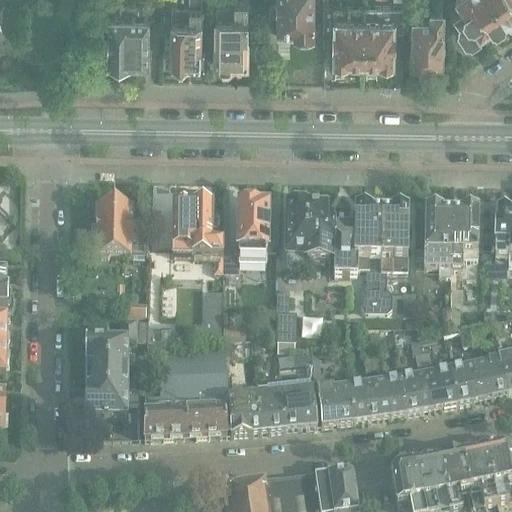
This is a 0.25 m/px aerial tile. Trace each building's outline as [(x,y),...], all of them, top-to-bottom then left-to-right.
[(146,61),(147,0),(97,0),(98,15),(109,15),(108,30),(107,46),(108,46),(108,61),(110,61),(114,65),(122,65),(127,62),(128,62),(128,60),(146,61)] [(204,24),(203,0),(188,0),(189,7),(171,7),(171,62),(172,62),(176,66),(183,66),(187,62),(203,62),(203,45),(199,45),(199,23),(204,24)] [(276,0),(276,4),(269,4),(269,13),(276,14),(276,27),(293,27),(293,32),(313,32),(313,0),(276,0)] [(427,62),(429,62),(429,58),(441,58),(441,55),(442,55),(445,52),(445,46),(441,42),(441,0),(429,0),(429,11),(412,10),(411,62),(413,61),(416,66),(423,66),(427,62)] [(504,16),(493,0),(456,0),(456,2),(458,5),(463,5),(452,13),(460,23),(458,32),(465,42),(471,43),(478,38),(479,33),(491,25),(495,27),(502,21),(503,17),(504,16)] [(511,0),(493,0),(504,16),(509,17),(511,15),(511,0)] [(215,6),(214,62),(216,62),(221,66),(228,66),(232,63),(246,63),(246,45),(250,45),(250,38),(247,38),(247,22),(250,23),(250,3),(235,3),(235,6),(215,6)] [(347,60),(363,60),(363,7),(324,6),(323,34),(333,34),(333,44),(334,44),(333,60),(336,64),(344,64),(347,60)] [(363,7),(363,60),(378,61),(381,65),(389,65),(392,61),(393,61),(393,16),(379,16),(379,8),(363,7)] [(149,232),(138,232),(138,225),(132,224),(132,210),(110,210),(108,207),(102,206),(99,209),(96,209),(95,230),(91,230),(91,240),(95,240),(95,260),(98,260),(100,264),(108,264),(110,261),(132,261),(132,265),(145,265),(145,262),(148,262),(149,232)] [(221,281),(222,250),(222,248),(210,247),(210,234),(218,234),(218,226),(211,226),(211,211),(205,206),(197,206),(192,211),(172,211),(171,262),(192,263),(192,270),(212,270),(212,281),(221,281)] [(238,250),(222,250),(221,281),(238,281),(238,269),(266,269),(267,211),(257,211),(253,206),(244,206),(241,210),(239,210),(238,250)] [(354,230),(332,229),(333,214),(324,214),(324,213),(308,212),(308,211),(306,211),(305,210),(304,209),(302,209),(300,208),(298,208),(296,208),(294,208),(292,209),(291,210),(290,211),(288,211),(287,270),(289,273),(302,273),(305,271),(306,265),(329,266),(329,251),(334,251),(334,282),(357,282),(357,275),(370,275),(369,293),(365,293),(365,296),(361,300),(360,314),(365,318),(386,318),(391,314),(391,300),(385,293),(385,279),(407,279),(408,213),(406,213),(402,209),(395,209),(391,213),(390,213),(390,214),(372,214),(372,213),(371,213),(367,209),(360,209),(356,212),(354,212),(354,230)] [(423,276),(450,276),(451,215),(442,215),(442,214),(441,214),(437,210),(430,210),(426,214),(424,213),(423,276)] [(460,216),(451,215),(450,276),(462,276),(462,266),(477,266),(478,215),(476,215),(472,211),(466,210),(462,215),(460,215),(460,216)] [(509,263),(509,271),(511,271),(511,216),(510,216),(510,215),(509,215),(506,212),(500,212),(496,215),(495,215),(495,226),(494,226),(494,247),(495,247),(495,263),(509,263)] [(0,276),(0,310),(6,310),(6,308),(7,308),(10,305),(11,298),(7,294),(6,294),(7,292),(5,292),(5,276),(0,276)] [(343,308),(344,292),(314,291),(314,307),(343,308)] [(279,296),(277,345),(297,346),(298,315),(291,315),(291,297),(279,296)] [(147,321),(161,321),(162,321),(162,310),(156,303),(147,303),(147,321)] [(323,341),(324,321),(306,320),(305,340),(323,341)] [(161,321),(147,321),(147,345),(160,345),(161,321)] [(0,349),(6,350),(6,348),(9,345),(9,339),(6,336),(6,323),(0,322),(0,349)] [(86,370),(86,371),(128,372),(134,372),(134,368),(134,361),(134,360),(128,360),(128,344),(85,343),(85,370),(86,370)] [(6,350),(0,349),(0,378),(5,378),(5,366),(8,363),(9,356),(5,353),(6,350)] [(227,392),(225,359),(160,361),(160,405),(145,405),(144,445),(226,442),(223,397),(227,392)] [(511,359),(499,363),(507,401),(511,399),(511,359)] [(492,404),(507,401),(499,363),(476,368),(484,406),(492,404)] [(366,377),(374,376),(372,364),(364,365),(366,377)] [(473,369),(449,374),(457,412),(472,408),(481,406),(473,369)] [(85,396),(134,397),(134,387),(128,386),(128,372),(86,371),(85,396)] [(441,415),(457,412),(449,374),(427,378),(433,416),(441,414),(441,415)] [(399,383),(405,421),(422,418),(430,416),(423,379),(399,383)] [(390,424),(405,421),(399,383),(377,386),(382,425),(390,423),(390,424)] [(348,390),(353,429),(354,429),(370,427),(370,426),(378,425),(373,387),(348,390)] [(338,430),(353,429),(348,390),(316,393),(321,433),(338,431),(338,430)] [(284,437),(282,397),(266,398),(266,392),(258,393),(261,439),(268,438),(268,439),(284,437)] [(250,440),(261,439),(258,393),(247,394),(248,399),(228,401),(230,441),(251,440),(250,440)] [(282,397),(284,437),(300,435),(317,433),(313,394),(282,397)] [(140,410),(140,405),(134,405),(134,397),(85,396),(84,396),(84,422),(127,423),(127,410),(140,410)] [(504,450),(485,453),(496,507),(508,504),(505,487),(511,485),(511,462),(510,454),(504,450)] [(484,509),(496,507),(485,453),(461,458),(468,494),(480,492),(484,509)] [(459,511),(457,497),(468,494),(461,458),(437,462),(445,499),(447,511),(459,511)] [(445,499),(437,462),(413,467),(422,511),(436,511),(434,501),(445,499)] [(409,511),(422,511),(413,467),(395,470),(391,477),(397,509),(409,506),(409,511)] [(347,477),(327,480),(331,511),(357,511),(354,495),(352,482),(347,477)] [(228,494),(224,500),(225,511),(331,511),(327,480),(263,488),(228,494)]
